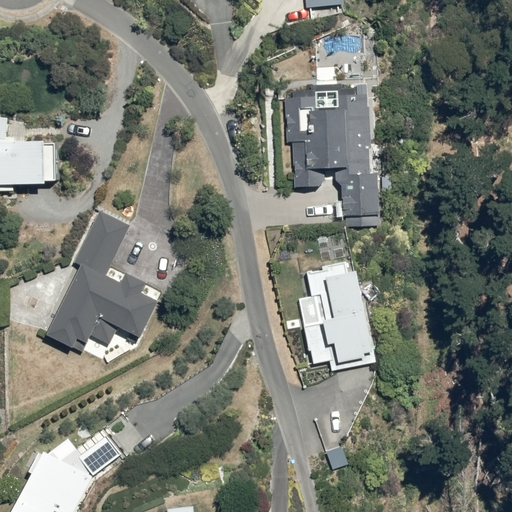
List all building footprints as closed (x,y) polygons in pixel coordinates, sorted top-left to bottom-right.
[(378,143),(376,91),(366,91),(365,84),(301,85),(302,95),(294,95),(295,138),(300,138),(301,185),(330,184),(329,162),(347,162),(348,224),(386,223),(384,143),(378,143)] [(0,111),(0,188),(23,188),(22,180),(57,180),(57,175),(65,175),(65,138),(62,138),(62,129),(26,129),(26,124),(15,124),(15,111),(0,111)] [(87,264),(56,332),(55,334),(82,347),(89,332),(110,342),(119,323),(145,335),(163,296),(147,288),(151,278),(131,268),(127,276),(113,270),(135,222),(101,206),(77,259),(87,264)] [(373,259),(313,267),(316,293),(321,292),(325,319),(313,321),(318,362),(338,360),(340,367),(388,361),(373,259)] [(38,448),(2,511),(65,511),(87,473),(115,453),(102,434),(76,453),(64,435),(41,450),(38,448)]
